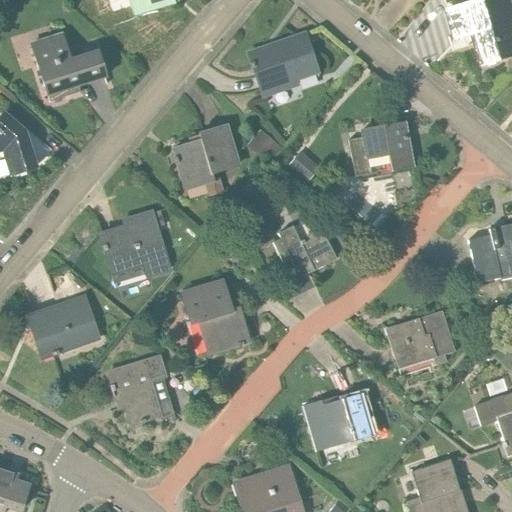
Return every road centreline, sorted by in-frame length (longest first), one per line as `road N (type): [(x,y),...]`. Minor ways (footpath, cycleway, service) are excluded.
road 1 (residential): [(150,511),(308,331),(371,289),(491,149)]
road 2 (residential): [(234,0),(0,280)]
road 3 (residential): [(491,149),(319,0)]
